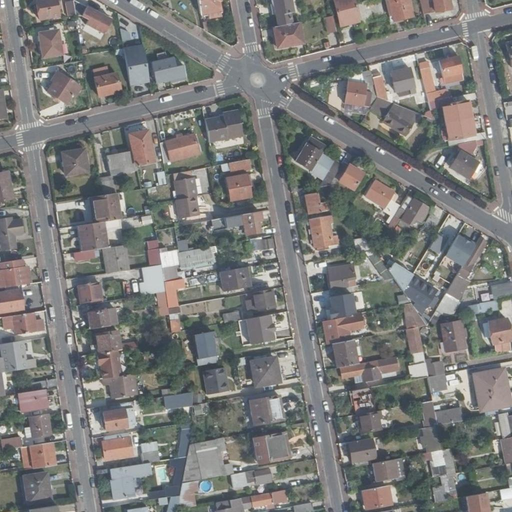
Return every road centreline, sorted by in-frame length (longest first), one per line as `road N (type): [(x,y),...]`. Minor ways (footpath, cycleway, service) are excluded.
road 1 (residential): [(339,511),(260,93)]
road 2 (residential): [(92,511),(31,137)]
road 3 (residential): [(511,234),(268,87)]
road 4 (residential): [(245,83),(31,137)]
road 5 (residential): [(270,76),(476,26)]
road 6 (residential): [(511,218),(476,26)]
road 7 (residential): [(247,73),(120,0)]
road 8 (residential): [(31,137),(9,0)]
